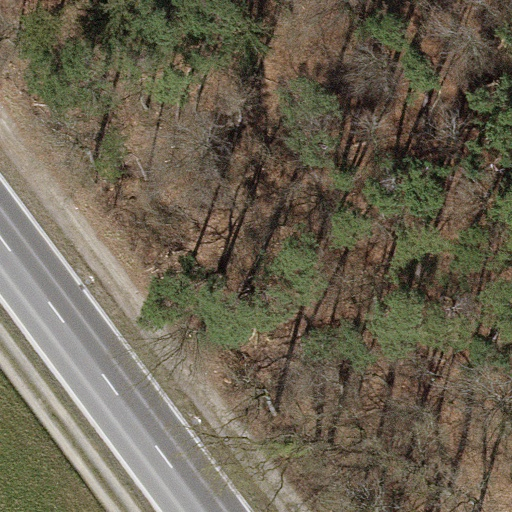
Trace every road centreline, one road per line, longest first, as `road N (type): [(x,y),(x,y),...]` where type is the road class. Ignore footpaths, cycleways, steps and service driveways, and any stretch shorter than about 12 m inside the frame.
road 1 (track): [(0,107),(294,511)]
road 2 (secondary): [(0,240),(207,511)]
road 3 (track): [(0,364),(112,511)]
